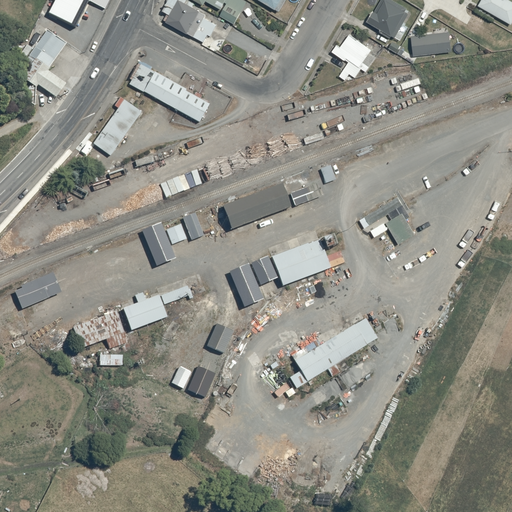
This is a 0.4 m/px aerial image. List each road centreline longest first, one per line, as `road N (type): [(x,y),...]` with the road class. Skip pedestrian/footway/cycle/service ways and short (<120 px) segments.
road 1 (residential): [(331,0),(288,74),(260,90),(129,23)]
road 2 (trunk): [(0,195),(69,120),(129,23)]
